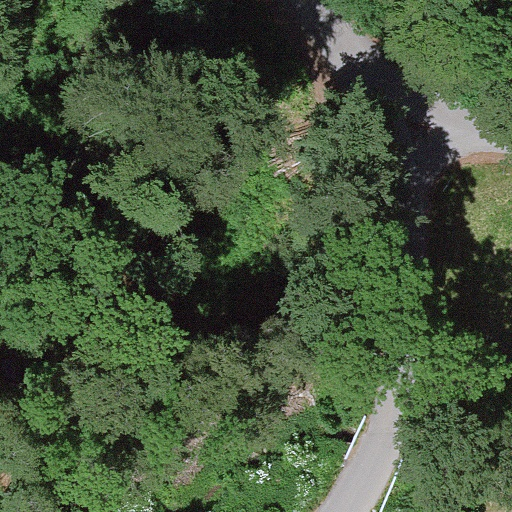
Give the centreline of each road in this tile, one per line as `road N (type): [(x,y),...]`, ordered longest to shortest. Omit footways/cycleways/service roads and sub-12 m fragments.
road 1 (unclassified): [(342,511),(363,486),(394,412),(411,288),(416,117)]
road 2 (unclassified): [(416,117),(318,0)]
